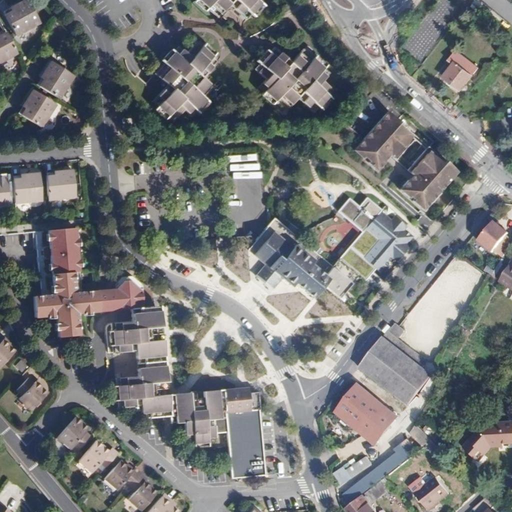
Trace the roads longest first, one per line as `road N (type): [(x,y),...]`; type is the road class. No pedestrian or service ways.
road 1 (residential): [(298,402),(277,357),(243,316),(127,254),(110,211),(108,145)]
road 2 (residential): [(503,174),(328,386),(298,402)]
road 3 (residential): [(77,393),(202,492)]
road 4 (tertiary): [(393,79),(503,174)]
road 5 (residential): [(0,291),(10,316),(77,393)]
